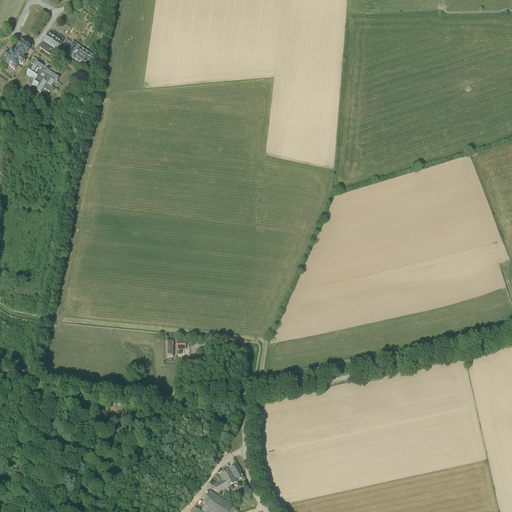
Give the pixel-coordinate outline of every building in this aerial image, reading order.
[(64,40),(53,33),(51,36),(48,34),(43,42),(43,43),(40,48),(53,57),(55,53),(57,54),(58,52),(59,52),(61,50),(58,49),(62,43),(64,40)] [(5,65),(6,65),(15,70),(19,64),(21,65),(23,65),(25,62),(25,60),(23,58),(26,54),(30,48),(21,42),(17,48),(18,48),(15,52),(15,51),(14,52),(13,51),(11,51),(10,53),(10,54),(9,55),(6,54),(4,57),(7,59),(5,61),(4,61),(4,62),(4,64),(5,65)] [(70,57),(77,46),(77,45),(73,42),(64,56),(68,59),(70,57)] [(77,46),(70,57),(72,58),(71,58),(84,67),(92,55),(79,47),(77,46)] [(51,70),(33,58),(30,63),(34,66),(31,70),(29,69),(26,74),(31,77),(27,83),(32,87),(32,85),(37,88),(36,89),(41,93),(44,88),(50,92),(53,87),(52,87),(55,82),(56,83),(59,78),(55,75),(59,69),(54,66),(51,70)] [(66,65),(73,69),(76,65),(69,60),(66,65)] [(185,350),(186,341),(177,341),(177,349),(185,350)] [(237,477),(239,481),(243,478),(240,473),(242,472),(237,464),(219,475),(222,481),(213,486),(218,493),(237,482),(235,478),(237,477)] [(207,503),(202,510),(203,511),(229,511),(233,506),(210,491),(203,501),(207,503)]
